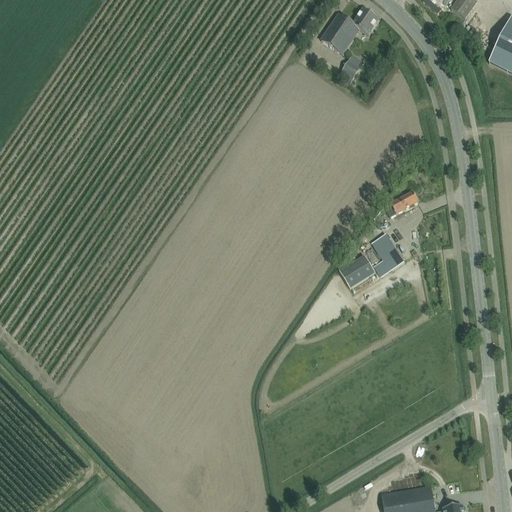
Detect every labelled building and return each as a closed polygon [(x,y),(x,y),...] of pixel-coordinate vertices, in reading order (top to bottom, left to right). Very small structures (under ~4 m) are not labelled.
[(465,21),(470,13),(477,4),(470,0),(458,0),(451,12),(465,21)] [(338,17),(332,26),(320,43),(341,57),(358,32),(368,38),(378,23),(362,11),(351,26),(338,17)] [(511,20),(489,66),(511,77),(511,20)] [(349,62),(337,79),(349,87),(361,71),(349,62)] [(404,199),(384,210),(390,220),(409,209),(418,204),(413,194),(404,199)] [(386,237),(372,246),(383,263),(374,268),(381,279),(404,264),(386,237)] [(364,259),(339,275),(349,292),(375,276),(364,259)] [(434,511),(431,489),(381,497),(383,511),(434,511)]
